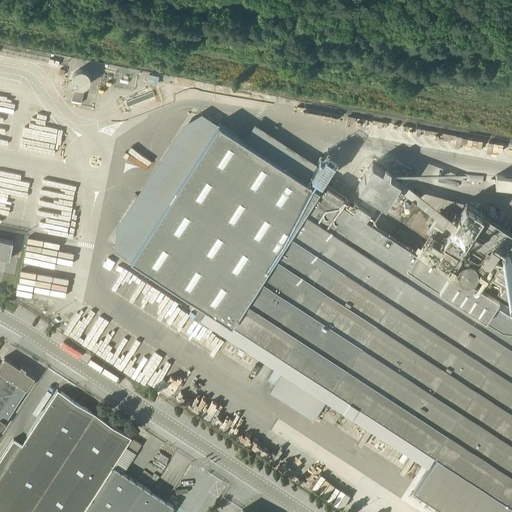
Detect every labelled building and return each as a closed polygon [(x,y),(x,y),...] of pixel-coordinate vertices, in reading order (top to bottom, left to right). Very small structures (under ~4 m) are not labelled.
[(72,73),(71,75),(71,77),(71,79),(71,82),(72,84),(73,86),(75,87),(78,88),(80,89),(81,89),(83,88),(86,87),(88,86),(90,83),(91,81),(91,78),(90,76),(90,75),(89,73),(87,71),(86,70),(85,70),(83,69),(81,69),(80,69),(79,69),(77,70),(75,70),(74,71),(73,72),(72,73)] [(71,101),(80,103),(83,91),(73,89),(71,101)] [(201,303),(231,323),(320,189),(306,181),(243,139),(219,124),(180,182),(171,197),(163,208),(134,252),(131,257),(201,303)] [(324,154),(310,176),(321,182),(334,160),(324,154)] [(373,162),(357,186),(385,204),(400,180),(373,162)] [(489,186),(505,186),(505,175),(489,174),(489,186)] [(397,190),(413,201),(417,195),(401,184),(397,190)] [(416,252),(320,189),(231,323),(236,327),(233,332),(278,361),(329,394),(430,460),(511,330),(511,313),(495,302),(498,297),(455,268),(451,274),(432,261),(416,252)] [(352,209),(365,218),(370,210),(357,201),(352,209)] [(416,252),(432,261),(438,251),(453,261),(455,258),(474,270),(478,264),(489,271),(490,270),(505,280),(511,284),(511,232),(466,202),(455,219),(440,210),(428,229),(430,231),(416,252)] [(0,256),(5,258),(12,259),(15,242),(0,238),(0,256)] [(511,511),(511,330),(430,460),(432,461),(429,466),(416,485),(456,510),(460,503),(468,509),(480,492),(511,511)] [(0,429),(7,420),(34,377),(24,371),(26,368),(21,365),(20,367),(4,357),(0,364),(0,429)] [(0,511),(169,511),(174,505),(113,466),(131,437),(58,389),(22,444),(13,439),(0,459),(0,511)] [(133,438),(127,447),(136,453),(142,444),(133,438)]
